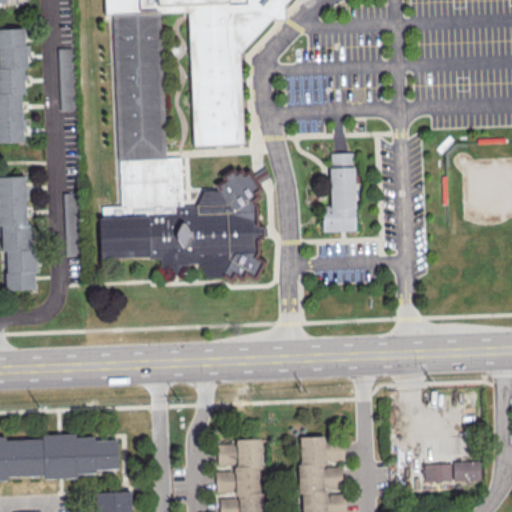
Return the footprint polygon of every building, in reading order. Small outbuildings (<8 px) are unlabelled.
[(166,159),(159,15),(188,13),(194,147),(244,145),(241,55),(273,20),(284,18),(284,3),(289,0),(104,0),(105,20),(113,20),(119,161),(166,159)] [(0,141),(24,141),(21,66),(28,66),(27,43),(24,43),(24,28),(0,28),(0,141)] [(72,48),(58,48),(60,110),(73,110),(72,48)] [(323,208),(330,206),(331,169),(331,156),(353,154),(356,232),(323,234),(323,208)] [(166,159),(119,161),(121,207),(103,207),(103,220),(99,220),(100,260),(160,258),(163,266),(171,269),(172,274),(178,274),(178,269),(187,265),(199,265),(207,277),(222,277),(229,264),(228,256),(254,255),(262,233),(250,211),(226,213),(226,202),(217,192),(204,192),(196,207),(184,208),(182,157),(166,159)] [(0,175),(0,250),(4,251),(5,290),(34,288),(33,272),(30,272),(27,175),(0,175)] [(64,192),(66,255),(78,255),(76,192),(64,192)] [(23,438),(41,438),(41,434),(58,433),(75,433),(75,436),(93,435),(93,439),(94,468),(94,472),(77,473),(77,477),(60,478),(43,478),(43,474),(24,475),(23,438)] [(299,511),(343,511),(342,465),(324,466),(324,460),(342,459),(342,443),(323,444),(323,435),(297,436),(299,511)] [(0,436),(5,436),(5,439),(23,438),(24,475),(7,476),(7,480),(0,480),(0,436)] [(104,439),(113,439),(116,438),(117,467),(106,468),(104,439)] [(218,511),(261,511),(260,438),(233,438),(234,442),(216,443),(216,465),(228,464),(228,470),(214,470),(214,494),(218,494),(218,511)] [(104,439),(106,468),(94,468),(93,439),(96,439),(104,439)] [(479,479),(479,459),(452,460),(452,480),(479,479)] [(423,463),(423,480),(450,480),(450,463),(423,463)] [(128,511),(128,490),(94,491),(94,511),(128,511)]
